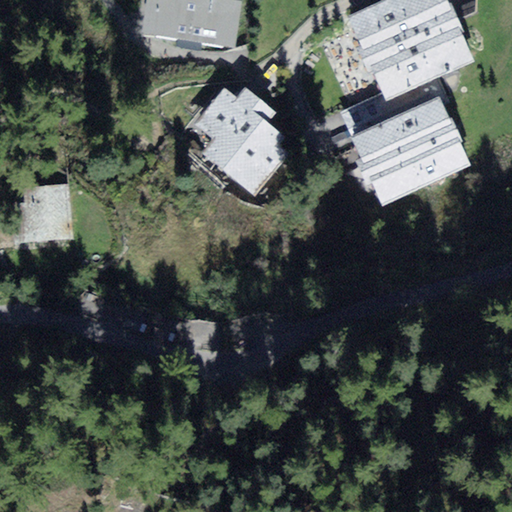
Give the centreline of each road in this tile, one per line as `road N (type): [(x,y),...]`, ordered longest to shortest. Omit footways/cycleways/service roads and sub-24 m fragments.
road 1 (unclassified): [(0,313),(225,339),(511,266)]
road 2 (residential): [(357,0),(320,15),(291,47),(246,74)]
